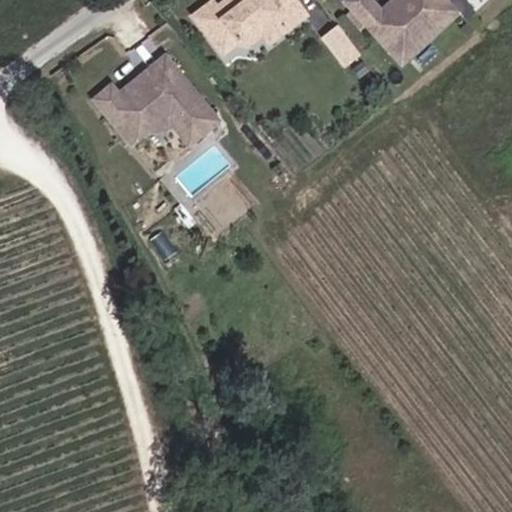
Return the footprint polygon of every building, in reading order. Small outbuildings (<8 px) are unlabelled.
[(206,0),(193,11),(221,48),(235,37),(237,39),(245,40),(257,31),(258,23),(257,21),(273,8),(285,24),(303,10),(295,0),(218,0),(215,3),(212,0),(206,0)] [(346,0),(378,39),(391,29),(398,39),(411,40),(452,7),(457,14),(467,6),(461,0),(378,0),(374,4),(370,0),(346,0)] [(269,37),(285,24),(273,8),(257,21),(258,23),(261,28),(269,37)] [(324,36),(347,67),(365,54),(341,23),(324,36)] [(398,39),(391,29),(378,39),(392,56),(411,40),(398,39)] [(85,93),(121,137),(137,124),(148,125),(160,115),(162,118),(177,120),(184,114),(194,126),(208,115),(156,51),(133,69),(138,75),(129,83),(127,80),(121,79),(109,89),(102,80),(85,93)] [(194,126),(184,114),(177,120),(162,118),(179,139),(194,126)]
